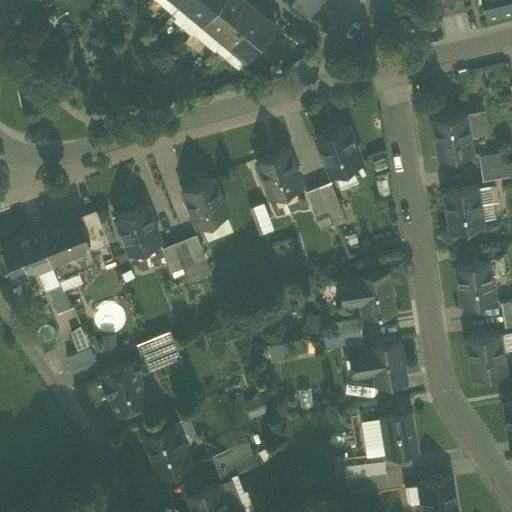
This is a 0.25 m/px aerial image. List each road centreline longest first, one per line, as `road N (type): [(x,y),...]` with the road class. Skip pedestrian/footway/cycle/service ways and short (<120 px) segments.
road 1 (residential): [(511,493),(444,392),(389,68)]
road 2 (residential): [(389,68),(90,149),(24,159)]
road 3 (residential): [(0,305),(152,511)]
road 4 (residential): [(511,38),(389,68)]
